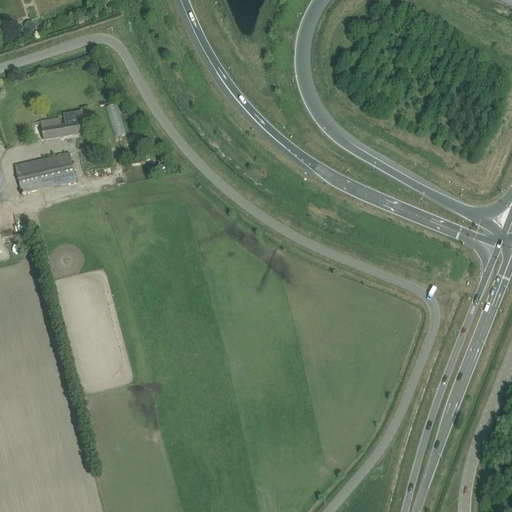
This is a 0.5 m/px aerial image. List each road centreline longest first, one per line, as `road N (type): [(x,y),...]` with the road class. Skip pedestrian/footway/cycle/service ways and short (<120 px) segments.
road 1 (unclassified): [(0,70),(107,41),(152,118),(238,204),(429,304),(431,331),(387,434),(326,511)]
road 2 (motorway): [(184,0),(230,85),(287,144),(343,180),(497,245)]
road 3 (motorway): [(500,233),(347,145),(319,119),(299,72),(304,25),(317,0)]
road 4 (secondary): [(497,245),(428,427),(410,511)]
road 5 (secondary): [(415,511),(511,261)]
road 6 (unclassified): [(460,511),(468,462),(511,351)]
